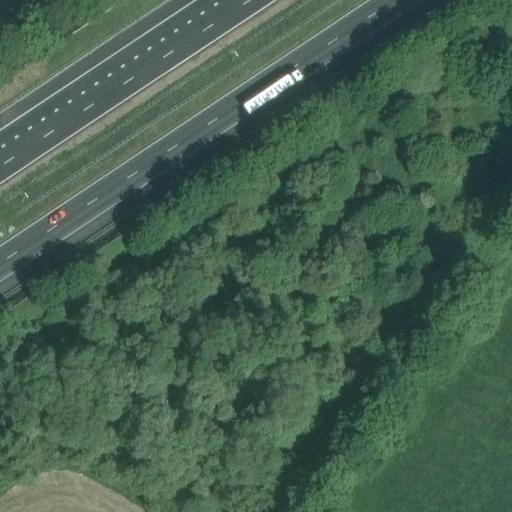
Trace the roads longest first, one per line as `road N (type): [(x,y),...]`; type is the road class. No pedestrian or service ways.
road 1 (motorway): [(0,264),(394,0)]
road 2 (motorway): [(251,0),(0,167)]
